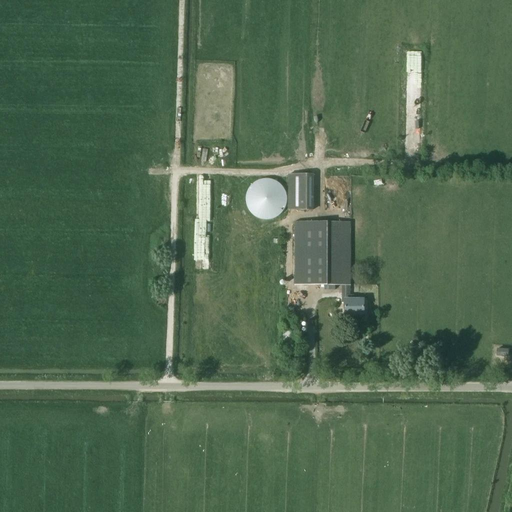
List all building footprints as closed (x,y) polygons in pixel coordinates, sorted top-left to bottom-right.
[(219,152),(218,165),(233,165),(233,144),(207,144),(207,152),(219,152)] [(288,176),(288,196),(288,211),(313,211),(313,176),(288,176)] [(200,177),(198,232),(210,232),(211,177),(200,177)] [(269,219),(276,218),(283,210),(288,196),(285,187),(279,180),(269,177),(260,178),(254,182),(249,188),(246,199),(249,208),(254,215),(261,218),(269,219)] [(341,300),(345,300),(345,315),(364,315),(364,300),(354,300),(354,296),(350,296),(350,286),(350,223),(295,223),(295,286),(341,286),(341,300)] [(283,332),(284,343),(293,342),(292,331),(283,332)]
